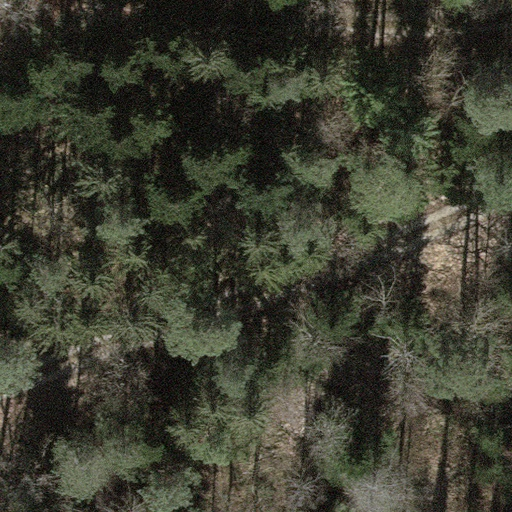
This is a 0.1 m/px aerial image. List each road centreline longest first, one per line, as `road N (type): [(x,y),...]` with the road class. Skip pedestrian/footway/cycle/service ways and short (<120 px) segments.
road 1 (track): [(511,188),(476,211),(345,257),(228,287),(0,388)]
road 2 (track): [(429,227),(449,485),(430,511)]
